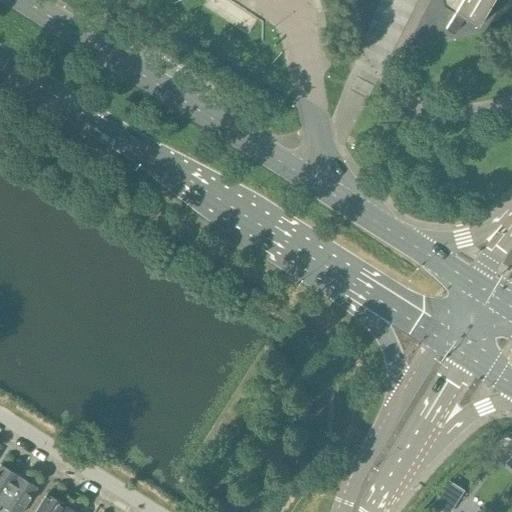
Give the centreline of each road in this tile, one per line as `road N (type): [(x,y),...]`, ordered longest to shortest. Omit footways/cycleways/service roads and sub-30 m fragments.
road 1 (secondary): [(417,246),(26,0)]
road 2 (secondary): [(0,66),(349,281)]
road 3 (residential): [(155,511),(0,415)]
road 4 (unclassified): [(349,281),(383,336),(396,384),(394,414)]
